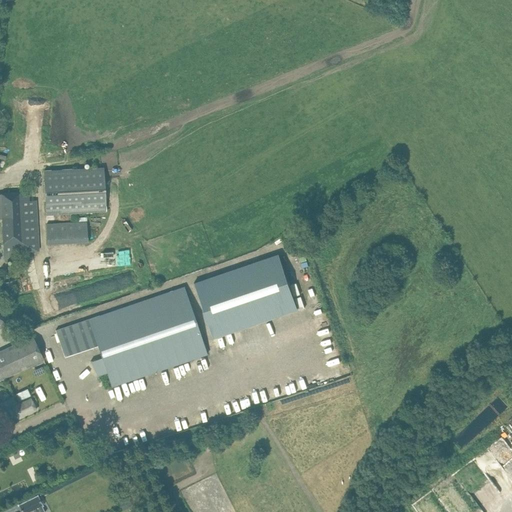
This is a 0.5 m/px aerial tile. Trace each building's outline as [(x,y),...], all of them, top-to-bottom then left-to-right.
[(35,121),(40,102),(30,99),(25,119),(35,121)] [(25,150),(34,151),(35,124),(27,123),(25,150)] [(103,167),(44,171),(46,215),(106,212),(103,167)] [(39,251),(36,188),(22,189),(22,186),(8,186),(9,192),(1,193),(0,192),(0,219),(2,220),(4,260),(21,259),(20,253),(36,252),(36,251),(39,251)] [(46,243),(86,241),(85,221),(45,223),(46,243)] [(298,309),(279,254),(193,283),(212,338),(298,309)] [(16,294),(13,281),(4,283),(6,290),(3,291),(4,295),(7,294),(7,297),(16,294)] [(89,319),(55,330),(56,333),(59,342),(64,357),(97,345),(102,358),(107,373),(112,386),(207,354),(184,286),(89,319)] [(0,379),(44,359),(32,335),(0,350),(0,379)] [(36,410),(31,398),(12,407),(17,418),(36,410)] [(26,511),(43,504),(37,494),(18,503),(21,511),(26,511)]
